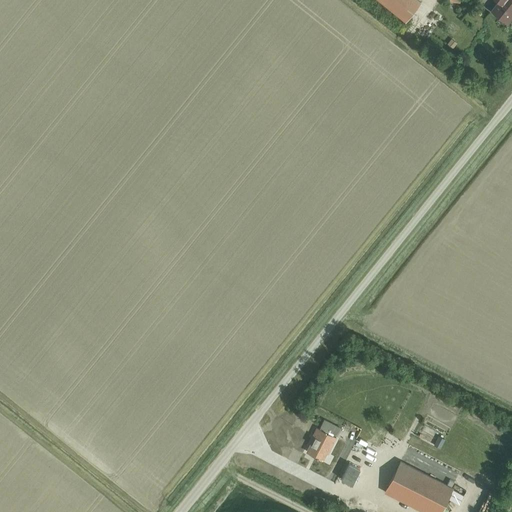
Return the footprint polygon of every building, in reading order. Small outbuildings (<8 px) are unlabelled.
[(378,0),(405,22),(420,3),(416,0),(378,0)] [(511,0),(496,0),(498,2),(491,11),(507,24),(511,17),(511,0)] [(404,409),(396,424),(403,428),(411,413),(404,409)] [(383,442),(392,424),(386,421),(377,439),(383,442)] [(327,454),(336,438),(317,428),(312,436),(314,437),(307,452),(322,460),(325,453),(327,454)] [(385,492),(422,511),(440,511),(462,472),(410,445),(385,492)]
